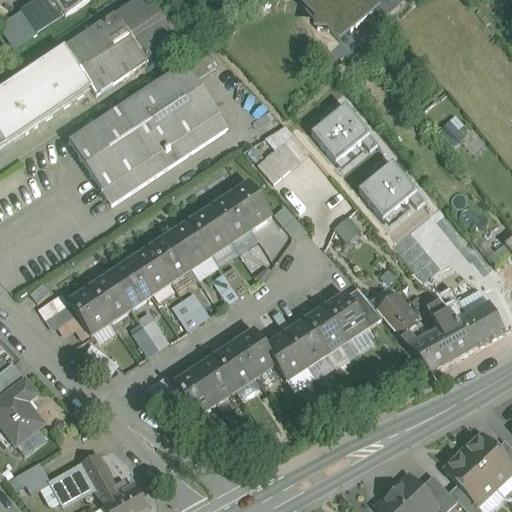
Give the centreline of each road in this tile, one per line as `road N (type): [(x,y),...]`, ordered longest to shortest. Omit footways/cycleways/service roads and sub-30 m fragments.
road 1 (secondary): [(255,511),(511,369)]
road 2 (residential): [(311,264),(104,406)]
road 3 (residential): [(229,511),(104,406)]
road 4 (residential): [(104,406),(0,300)]
